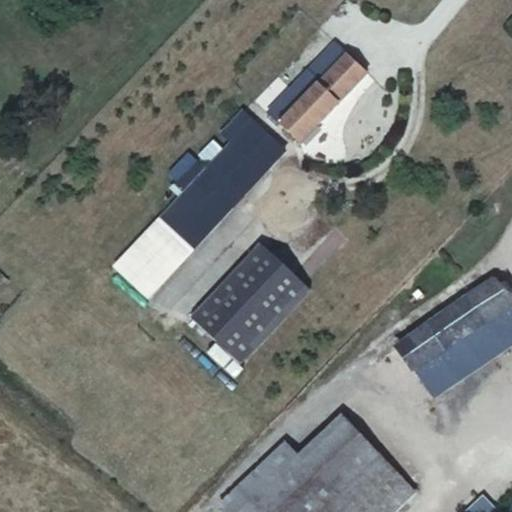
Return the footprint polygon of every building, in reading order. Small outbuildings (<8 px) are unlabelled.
[(330,41),(260,112),(291,143),(363,73),(330,41)] [(258,146),(240,162),(252,173),(269,155),(258,146)] [(164,194),(145,212),(179,245),(233,191),(221,180),(189,149),(164,174),(175,184),(164,194)] [(240,162),(221,180),(233,191),(252,173),(240,162)] [(154,183),(164,194),(175,184),(164,174),(154,183)] [(290,192),(218,267),(268,314),(339,240),(290,192)] [(172,239),(145,212),(133,225),(159,251),(172,239)] [(408,375),(389,348),(369,360),(404,415),(511,346),(511,306),(494,281),(449,309),(467,335),(408,375)] [(449,309),(389,348),(408,375),(467,335),(449,309)] [(286,462),(236,511),(386,511),(404,495),(346,436),(303,477),(286,462)]
